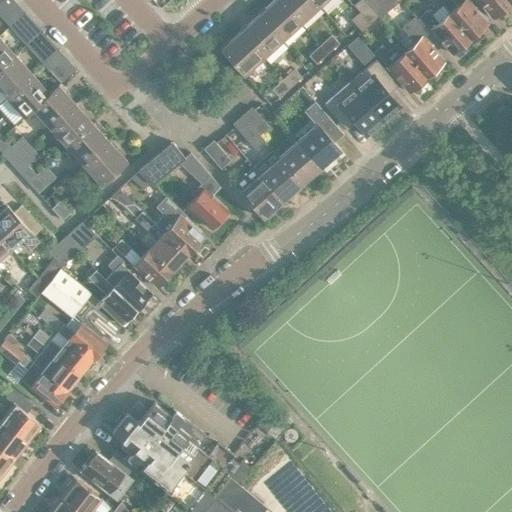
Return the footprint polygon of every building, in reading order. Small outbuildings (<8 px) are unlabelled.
[(0,0),(0,12),(13,0),(0,0)] [(282,41),(300,24),(279,0),(272,0),(258,14),(282,41)] [(313,0),(279,0),(300,24),(319,7),(313,0)] [(379,15),(365,0),(357,0),(353,4),(370,23),(379,15)] [(365,0),(379,15),(395,0),(365,0)] [(454,0),(458,4),(448,13),(469,38),(472,35),(475,36),(480,31),(480,28),(486,23),(466,0),(454,0)] [(507,5),(510,2),(507,0),(477,0),(492,17),(499,12),(502,12),(507,8),(507,5)] [(432,17),(428,13),(418,21),(428,32),(431,29),(452,53),(458,47),(461,48),(466,43),(466,40),(469,38),(448,13),(443,8),(432,17)] [(15,33),(30,19),(24,12),(9,26),(15,33)] [(351,19),(361,30),(369,23),(359,12),(351,19)] [(263,58),(282,41),(258,14),(239,31),(263,58)] [(422,37),(428,32),(418,21),(414,16),(401,27),(414,42),(404,51),(425,76),(428,74),(431,74),(436,70),(436,66),(443,61),(422,37)] [(32,51),(47,37),(41,31),(26,45),(32,51)] [(263,58),(239,31),(219,48),(244,75),(263,58)] [(338,43),(331,34),(319,45),(327,53),(338,43)] [(357,36),(347,44),(355,53),(364,45),(357,36)] [(0,68),(15,55),(0,37),(0,68)] [(381,44),(373,51),(380,59),(388,52),(381,44)] [(423,78),(425,76),(404,51),(398,44),(388,52),(380,59),(408,91),(414,85),(418,86),(422,81),(423,78)] [(316,63),(327,53),(319,45),(308,55),(316,63)] [(49,70),(64,56),(58,49),(43,63),(49,70)] [(15,55),(0,68),(0,91),(5,97),(32,73),(15,55)] [(375,59),(349,81),(382,119),(384,118),(387,121),(399,110),(396,107),(399,105),(388,92),(383,86),(391,79),(392,78),(375,59)] [(293,68),(282,78),(290,87),(301,76),(293,68)] [(31,108),(49,92),(32,73),(5,97),(23,117),(32,109),(31,108)] [(271,89),(279,97),(290,87),(282,78),(271,89)] [(323,104),(340,123),(349,115),(354,121),(365,134),(367,132),(370,135),(383,124),(380,121),(382,119),(349,81),(323,104)] [(58,84),(49,92),(31,108),(32,109),(49,128),(75,103),(58,84)] [(92,122),(75,103),(49,128),(65,146),(92,122)] [(251,106),(241,114),(259,134),(268,126),(251,106)] [(316,124),(297,140),(321,167),(340,150),(333,141),(342,133),(322,110),(312,119),(316,124)] [(259,134),(241,114),(232,123),(254,149),(264,140),(259,134)] [(92,122),(65,146),(82,165),(109,141),(92,122)] [(4,153),(11,162),(29,145),(21,135),(10,145),(2,136),(0,137),(0,151),(3,154),(4,153)] [(203,148),(220,168),(230,159),(213,139),(203,148)] [(297,140),(278,157),(302,184),(321,167),(297,140)] [(127,160),(109,141),(82,165),(100,184),(127,160)] [(220,221),(219,218),(227,210),(210,194),(219,185),(190,151),(184,156),(172,141),(137,170),(138,171),(148,180),(152,184),(176,164),(199,185),(192,192),(195,195),(186,205),(210,228),(212,225),(216,225),(220,221)] [(18,171),(27,181),(35,174),(27,164),(38,154),(29,145),(11,162),(18,170),(18,171)] [(278,157),(259,173),(283,200),(302,184),(278,157)] [(142,186),(148,180),(138,171),(131,177),(142,186)] [(263,218),(278,205),(283,200),(259,173),(239,190),(263,218)] [(45,185),(35,174),(27,181),(37,192),(45,185)] [(172,269),(187,253),(163,231),(120,191),(114,197),(148,230),(139,239),(148,247),(172,269)] [(163,231),(187,253),(189,250),(193,250),(196,245),(196,242),(203,236),(183,217),(185,214),(167,197),(158,207),(173,221),(163,231)] [(59,200),(51,208),(61,219),(70,212),(59,200)] [(3,201),(0,204),(0,236),(11,249),(22,238),(31,248),(39,241),(3,201)] [(81,221),(66,235),(79,250),(95,236),(81,221)] [(66,235),(48,251),(47,251),(61,266),(79,250),(66,235)] [(0,258),(11,249),(0,236),(0,258)] [(169,275),(169,272),(172,269),(148,247),(139,257),(123,241),(116,249),(156,286),(162,279),(165,279),(169,275)] [(114,271),(106,280),(135,308),(138,306),(141,305),(145,301),(145,298),(150,292),(121,265),(124,261),(119,256),(109,266),(114,271)] [(52,257),(46,266),(37,278),(45,285),(60,266),(52,257)] [(101,334),(112,321),(84,299),(90,292),(59,268),(41,291),(71,316),(73,313),(101,334)] [(133,313),(133,310),(135,308),(106,280),(98,273),(91,280),(105,293),(97,302),(121,324),(126,318),(129,318),(133,313)] [(37,278),(27,289),(36,296),(45,285),(37,278)] [(9,300),(0,310),(0,312),(8,318),(17,307),(9,300)] [(57,331),(67,339),(92,358),(97,352),(99,352),(103,348),(102,345),(105,342),(72,316),(65,325),(43,308),(38,315),(57,331)] [(24,329),(33,337),(35,334),(26,326),(24,329)] [(92,358),(67,339),(57,331),(50,339),(38,330),(35,334),(33,337),(44,346),(79,374),(92,358)] [(11,344),(15,339),(8,333),(4,339),(11,344)] [(67,389),(79,374),(44,346),(33,337),(27,344),(38,353),(32,361),(32,362),(67,389)] [(26,368),(19,378),(54,405),(56,403),(59,403),(62,398),(62,396),(67,389),(32,362),(32,361),(11,344),(4,339),(0,343),(0,349),(16,363),(17,361),(26,368)] [(13,403),(26,412),(32,405),(11,388),(5,397),(13,403)] [(128,451),(124,457),(135,465),(139,459),(144,464),(140,469),(162,486),(161,487),(177,500),(189,509),(233,453),(208,433),(206,434),(173,408),(169,413),(154,401),(153,402),(152,402),(137,421),(126,412),(111,431),(123,440),(120,445),(128,451)] [(40,424),(26,412),(13,403),(0,419),(0,420),(26,441),(32,434),(35,434),(39,429),(38,426),(40,424)] [(25,442),(26,441),(0,420),(0,447),(13,458),(19,450),(22,450),(26,445),(25,442)] [(0,474),(1,473),(4,473),(8,468),(7,465),(13,458),(0,447),(0,474)] [(126,476),(135,465),(124,457),(123,458),(115,451),(107,461),(95,451),(94,453),(91,453),(86,459),(87,462),(80,470),(108,492),(123,474),(126,476)] [(238,463),(228,476),(236,482),(251,467),(241,459),(238,463)] [(264,511),(263,509),(266,507),(236,482),(228,476),(197,511),(264,511)] [(60,496),(80,511),(97,511),(93,509),(101,498),(74,478),(73,480),(70,480),(66,485),(66,488),(65,490),(60,496)] [(80,511),(60,496),(59,497),(56,498),(52,503),(53,506),(47,511),(80,511)] [(177,500),(172,507),(179,511),(192,511),(189,509),(177,500)] [(129,511),(121,501),(113,511),(129,511)]
